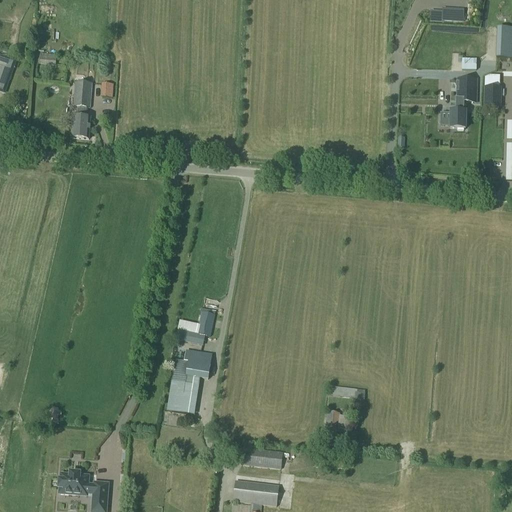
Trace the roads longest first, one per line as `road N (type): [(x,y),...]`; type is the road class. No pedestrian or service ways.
road 1 (unclassified): [(511,200),(0,150)]
road 2 (unknown): [(395,190),(396,15),(445,0)]
